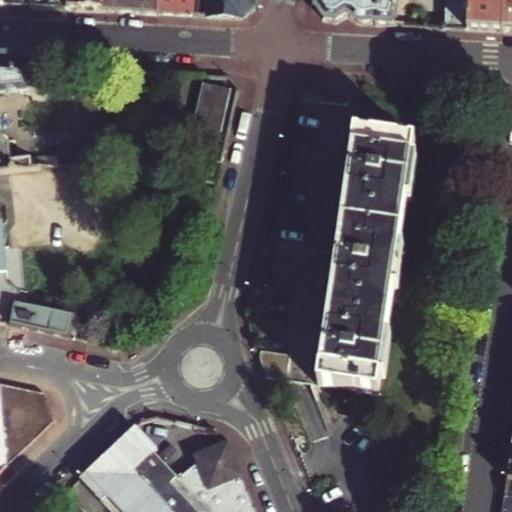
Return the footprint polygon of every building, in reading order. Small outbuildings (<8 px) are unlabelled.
[(0,0),(0,5),(51,9),(49,0),(0,0)] [(67,0),(49,0),(51,9),(67,9),(67,0)] [(67,0),(67,9),(103,12),(103,0),(67,0)] [(159,0),(103,0),(103,12),(159,15),(159,0)] [(159,0),(159,15),(207,18),(207,0),(159,0)] [(207,0),(207,18),(244,19),(255,12),(257,0),(207,0)] [(317,0),(315,11),(319,12),(324,20),(324,22),(337,23),(347,17),(353,21),(357,23),(361,25),(366,25),(373,24),(375,26),(394,26),(399,0),(317,0)] [(446,0),(445,9),(445,29),(467,31),(469,0),(446,0)] [(469,0),(467,31),(502,33),(503,0),(469,0)] [(511,0),(503,0),(502,33),(511,33),(511,0)] [(28,67),(0,65),(0,92),(30,90),(28,67)] [(201,122),(234,128),(240,86),(208,81),(201,122)] [(0,174),(35,170),(33,159),(12,161),(10,144),(1,137),(0,136),(0,174)] [(411,143),(355,136),(320,384),(377,392),(411,143)] [(221,172),(178,163),(175,174),(218,184),(221,172)] [(0,323),(76,340),(79,320),(19,305),(12,256),(7,258),(2,227),(9,222),(7,207),(0,207),(0,323)] [(107,327),(103,345),(130,351),(146,336),(107,327)] [(270,378),(289,382),(293,357),(266,352),(265,360),(270,378)] [(9,387),(0,384),(0,474),(22,454),(5,438),(4,417),(9,387)] [(22,389),(9,387),(4,417),(15,418),(22,389)] [(34,392),(22,389),(15,418),(27,420),(34,392)] [(47,394),(34,392),(27,420),(51,407),(47,394)] [(56,421),(51,407),(27,420),(41,436),(56,421)] [(30,445),(41,436),(27,420),(15,418),(4,417),(30,445)] [(22,454),(30,445),(4,417),(5,438),(22,454)] [(159,451),(137,427),(81,479),(111,511),(206,511),(207,511),(208,511),(257,511),(229,442),(196,455),(199,463),(181,481),(155,454),(159,451)] [(89,511),(78,500),(64,511),(89,511)]
